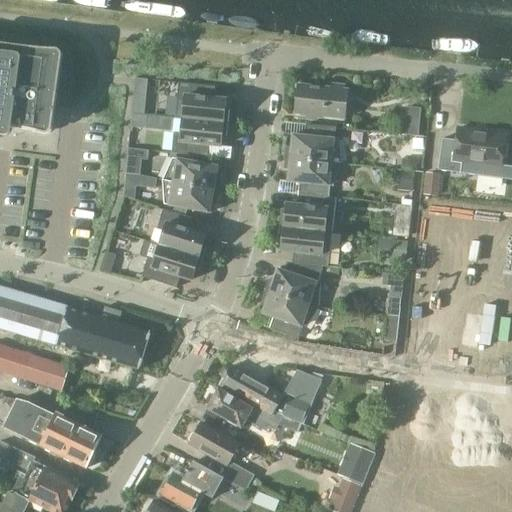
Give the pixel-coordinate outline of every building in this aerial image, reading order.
[(0,126),(36,132),(37,123),(52,125),(55,109),(62,61),(40,58),(40,49),(16,46),(0,42),(0,126)] [(184,104),(182,119),(227,124),(229,111),(225,110),(226,100),(201,98),(202,86),(179,83),(177,103),(184,104)] [(305,121),(318,122),(318,116),(345,119),(348,91),(344,91),(345,87),(331,85),(330,89),(298,86),(295,114),(306,115),(305,121)] [(408,108),(405,135),(419,137),(422,109),(408,108)] [(145,117),(133,116),(132,130),(144,131),(145,117)] [(226,137),(227,124),(182,119),(181,135),(174,134),(172,154),(208,158),(209,146),(221,147),(222,137),(226,137)] [(285,158),(342,164),(338,141),(335,140),(336,128),(306,125),(305,137),(293,136),(291,148),(287,147),(285,158)] [(442,139),(438,171),(462,174),(464,162),(501,168),(505,136),(458,129),(456,141),(442,139)] [(144,151),(130,150),(129,175),(142,175),(143,161),(152,162),(152,151),(144,151)] [(298,195),(312,197),(329,198),(330,187),(333,187),(342,164),(285,158),(284,169),(289,170),(288,182),(300,183),(298,195)] [(173,159),(163,181),(218,191),(220,180),(215,179),(218,167),(173,159)] [(412,193),(414,173),(399,172),(397,191),(412,193)] [(427,174),(425,194),(437,195),(439,175),(427,174)] [(139,177),(128,176),(127,191),(138,192),(139,177)] [(216,202),(218,191),(163,181),(164,205),(209,213),(211,201),(216,202)] [(281,214),(280,227),(332,234),(336,198),(329,198),(312,197),(311,207),(286,205),(285,214),(281,214)] [(411,207),(399,206),(398,216),(410,217),(411,207)] [(164,231),(159,245),(203,259),(207,246),(203,245),(206,236),(182,228),(186,217),(163,210),(157,229),(164,231)] [(328,268),(332,234),(280,227),(278,241),(282,241),(281,251),(306,254),(305,264),(292,263),(302,264),(323,267),(323,268),(328,268)] [(406,262),(408,243),(393,241),(391,260),(406,262)] [(142,277),(164,284),(168,273),(192,280),(195,271),(198,272),(203,259),(159,245),(154,260),(148,258),(142,277)] [(102,272),(113,275),(118,258),(108,255),(102,272)] [(269,280),(265,290),(318,309),(320,285),(317,284),(323,268),(323,267),(302,264),(292,263),(289,274),(277,270),(273,281),(269,280)] [(121,312),(104,307),(102,317),(0,286),(0,328),(139,370),(150,331),(118,322),(121,312)] [(305,329),(318,309),(265,290),(262,301),(266,302),(262,314),(274,318),(270,329),(299,339),(303,328),(305,329)] [(390,298),(388,316),(399,317),(400,308),(401,299),(390,298)] [(384,343),(396,344),(399,317),(388,316),(384,343)] [(70,368),(13,350),(0,345),(0,369),(62,390),(70,368)] [(303,424),(315,395),(321,381),(296,370),(290,382),(291,382),(284,396),(231,366),(220,386),(254,405),(273,415),(275,412),(303,424)] [(279,424),(296,431),(299,432),(303,424),(275,412),(273,415),(254,405),(252,408),(218,389),(207,409),(241,428),(246,419),(265,429),(268,425),(276,430),(279,424)] [(54,416),(17,399),(7,398),(0,411),(0,426),(3,428),(87,468),(88,467),(92,466),(95,459),(94,454),(103,436),(55,413),(54,416)] [(228,468),(222,478),(244,491),(253,476),(230,464),(240,445),(201,422),(188,445),(228,468)] [(0,456),(29,470),(27,474),(34,477),(36,474),(41,476),(39,479),(44,482),(42,488),(36,485),(29,501),(50,511),(65,511),(79,484),(34,462),(36,458),(0,441),(0,442),(0,456)] [(363,485),(376,454),(351,445),(339,475),(363,485)] [(172,474),(161,494),(191,511),(193,507),(201,493),(212,499),(223,479),(193,462),(183,480),(172,474)] [(337,489),(333,499),(337,500),(333,510),(336,511),(351,511),(361,487),(344,481),(340,490),(337,489)] [(253,502),(274,511),(278,502),(257,494),(253,502)] [(174,511),(155,501),(148,511),(182,511),(178,509),(176,511),(174,511)]
